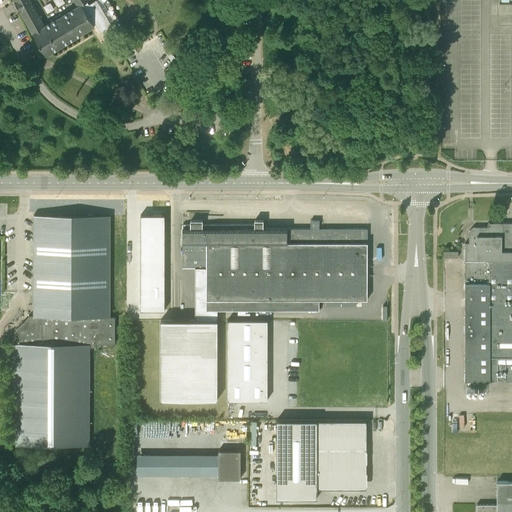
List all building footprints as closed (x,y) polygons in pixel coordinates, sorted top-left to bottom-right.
[(14,0),(15,1),(14,1),(20,12),(21,12),(45,55),(93,26),(95,25),(101,34),(109,29),(112,27),(95,0),(94,0),(89,4),(86,1),(87,0),(14,0)] [(511,3),(499,4),(498,24),(511,24),(511,3)] [(125,211),(142,211),(142,200),(125,199),(125,211)] [(110,316),(110,225),(110,215),(34,214),(34,291),(33,316),(29,316),(29,319),(21,327),(21,330),(17,330),(17,343),(13,343),(13,444),(89,444),(90,346),(95,346),(95,343),(115,343),(115,316),(110,316)] [(164,310),(164,215),(140,215),(140,310),(164,310)] [(160,320),(160,400),(217,400),(217,310),(319,310),(319,299),(367,299),(367,228),(319,228),(319,220),(310,220),(310,228),(264,228),(263,220),(255,220),(255,224),(202,224),(202,220),(191,220),(191,224),(183,224),(183,267),(195,267),(195,319),(171,320),(160,320)] [(465,259),(465,380),(511,379),(511,222),(493,223),(493,229),(489,229),(489,227),(473,227),(469,231),(469,259),(465,259)] [(227,320),(227,340),(227,360),(227,380),(227,400),(247,400),(267,400),(267,380),(267,360),(267,340),(267,320),(227,320)] [(367,478),(366,420),(276,420),(276,498),(317,498),(317,488),(357,488),(359,487),(362,486),(365,483),(366,481),(367,478)] [(240,450),(218,450),(218,478),(240,478),(240,450)] [(476,511),(511,511),(511,480),(507,481),(497,481),(497,504),(477,504),(476,511)]
